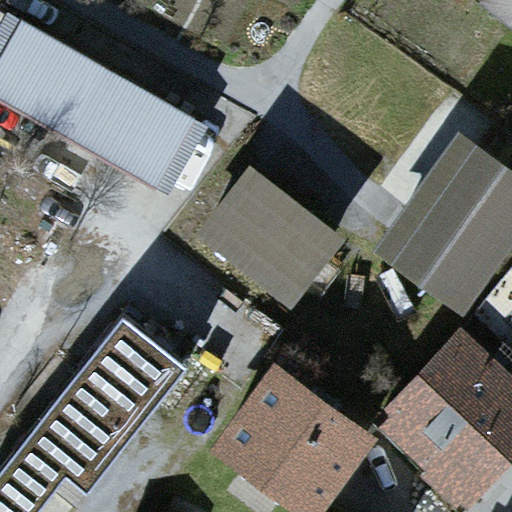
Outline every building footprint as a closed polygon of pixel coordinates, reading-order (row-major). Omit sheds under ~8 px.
[(511,44),(511,0),(507,0),(488,28),(511,44)] [(193,126),(12,22),(0,44),(0,105),(154,193),(193,126)] [(511,189),(462,151),(381,255),(454,311),(511,234),(511,189)] [(327,245),(243,185),(202,243),(286,303),(327,245)] [(120,325),(0,473),(0,511),(39,511),(57,491),(77,507),(184,376),(120,325)] [(464,511),(511,461),(511,400),(457,348),(377,431),(463,511),(464,511)] [(310,511),(359,449),(265,378),(212,447),(298,511),(310,511)]
